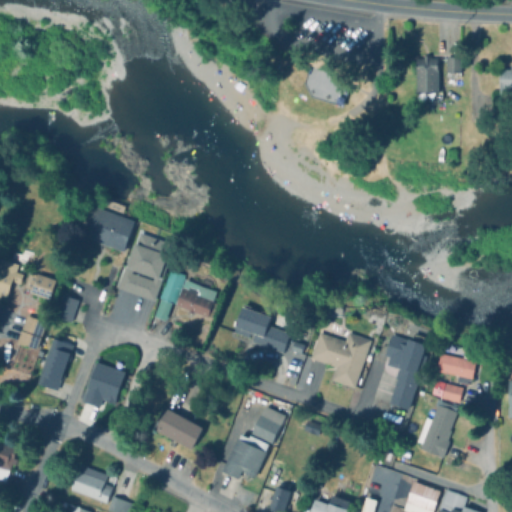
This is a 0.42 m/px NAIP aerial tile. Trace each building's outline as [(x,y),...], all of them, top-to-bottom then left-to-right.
[(436,57),(435,91),(413,91),(413,57),(421,57),(421,54),(428,54),(428,57),(436,57)] [(458,56),(459,75),(444,75),(443,56),(458,56)] [(511,93),(497,93),(497,68),(508,68),(508,64),(511,64),(511,93)] [(122,205),(118,215),(131,220),(120,251),(76,234),(88,204),(97,208),(101,197),(122,205)] [(172,244),(151,300),(115,287),(114,287),(130,243),(135,230),(172,244)] [(30,252),(27,260),(24,259),(18,275),(12,273),(7,285),(0,282),(0,258),(8,261),(12,252),(18,254),(20,249),(30,252)] [(178,286),(180,286),(183,279),(189,281),(190,278),(198,281),(200,278),(208,281),(206,288),(213,291),(210,300),(211,300),(204,316),(190,311),(190,312),(185,310),(185,309),(169,303),(162,320),(151,315),(158,298),(156,297),(167,268),(182,274),(180,277),(182,277),(178,286)] [(27,272),(34,274),(34,273),(52,279),(45,299),(27,292),(28,289),(22,286),(27,272)] [(75,299),(67,321),(50,315),(58,293),(75,299)] [(248,308),(257,312),(258,309),(269,313),(265,325),(287,333),(280,352),(249,340),(251,335),(246,334),(245,337),(230,331),(241,303),(249,306),(248,308)] [(46,311),(33,349),(14,342),(26,304),(46,311)] [(316,331),(342,340),(345,332),(368,340),(352,387),(329,379),(333,366),(307,357),(316,331)] [(389,333),(405,339),(406,338),(411,340),(414,333),(422,336),(420,342),(424,344),(420,354),(424,355),(406,409),(386,402),(395,378),(393,377),(396,368),(384,364),(387,356),(382,355),(389,333)] [(70,344),(53,390),(33,382),(50,337),(70,344)] [(301,344),(298,353),(288,350),(291,340),(301,344)] [(476,350),(469,378),(434,370),(440,342),(476,350)] [(122,371),(111,403),(100,400),(100,398),(99,398),(96,406),(80,401),(93,361),(122,371)] [(442,382),(460,387),(456,402),(438,397),(439,393),(433,391),(435,385),(441,387),(442,382)] [(437,399),(454,406),(452,411),(454,412),(447,427),(450,428),(445,439),(447,440),(440,457),(417,447),(419,443),(414,441),(423,417),(428,419),(435,404),(437,399)] [(282,415),(268,443),(248,433),(262,405),(282,415)] [(199,426),(188,448),(151,429),(163,407),(199,426)] [(237,434),(246,437),(247,435),(265,443),(262,450),(264,451),(252,477),(241,473),(241,472),(238,471),(235,478),(219,471),(234,437),(235,438),(237,434)] [(0,443),(13,449),(10,457),(13,459),(11,465),(9,464),(0,483),(0,443)] [(112,477),(103,502),(67,488),(76,464),(112,477)] [(437,491),(428,511),(407,511),(400,509),(411,481),(437,491)] [(265,483),(277,487),(278,483),(285,485),(284,489),(287,490),(280,511),(273,509),(273,511),(264,510),(265,506),(258,504),(265,483)] [(479,511),(434,511),(436,509),(434,509),(442,488),(464,496),(463,498),(474,503),(473,510),(479,511)] [(129,503),(124,511),(112,511),(104,509),(109,495),(129,503)] [(346,500),(342,511),(306,511),(311,499),(325,503),(328,495),(346,500)] [(373,499),(369,511),(358,511),(363,496),(373,499)] [(55,511),(60,501),(88,511),(55,511)]
